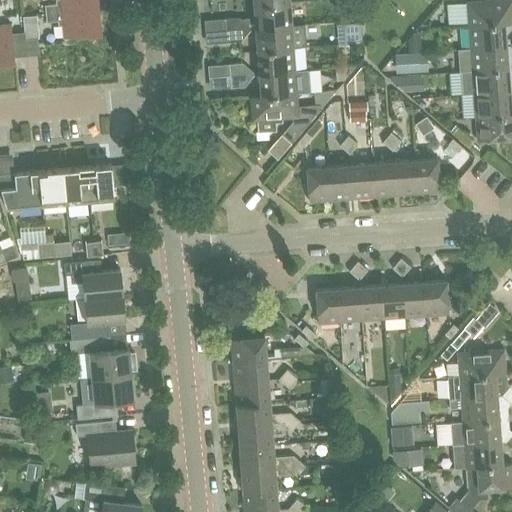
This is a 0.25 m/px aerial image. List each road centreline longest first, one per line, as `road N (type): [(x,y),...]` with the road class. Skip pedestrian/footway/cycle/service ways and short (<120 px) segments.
road 1 (residential): [(172,249),(511,224)]
road 2 (tertiary): [(198,511),(172,249)]
road 3 (residential): [(0,112),(158,99)]
road 4 (tertiary): [(172,249),(158,99)]
